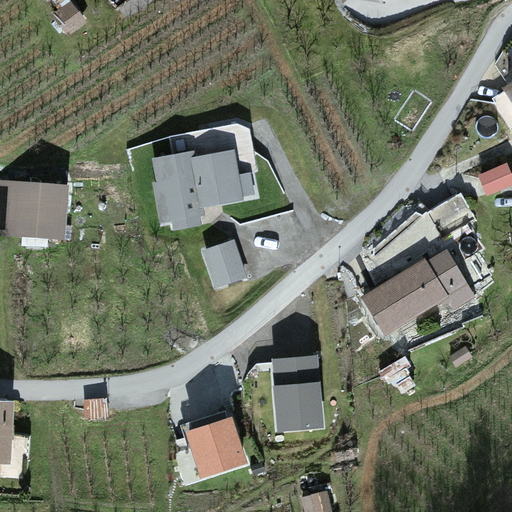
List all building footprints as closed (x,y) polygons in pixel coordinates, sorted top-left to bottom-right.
[(71,6),(52,21),(69,42),(88,27),(71,6)] [(511,87),(503,94),(511,107),(511,87)] [(194,154),(151,163),(166,236),(204,228),(200,209),(246,199),(237,156),(196,164),(194,154)] [(511,174),(507,165),(476,180),(486,202),(511,189),(511,174)] [(68,195),(0,190),(0,238),(64,243),(68,195)] [(239,244),(204,257),(217,292),(252,279),(239,244)] [(445,248),(362,299),(387,338),(446,301),(456,317),(479,303),(445,248)] [(273,347),(274,422),(323,421),(321,345),(273,347)] [(468,349),(452,361),(462,375),(478,363),(468,349)] [(201,470),(249,454),(232,402),(184,417),(201,470)] [(110,403),(85,404),(86,427),(111,426),(110,403)] [(14,404),(0,404),(0,464),(12,465),(14,404)] [(272,470),(241,476),(247,507),(279,500),(272,470)]
